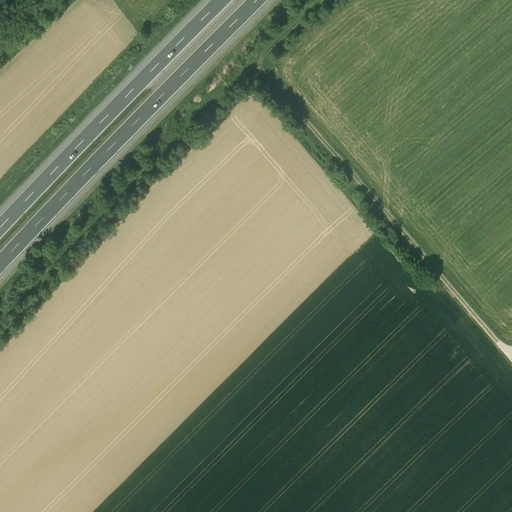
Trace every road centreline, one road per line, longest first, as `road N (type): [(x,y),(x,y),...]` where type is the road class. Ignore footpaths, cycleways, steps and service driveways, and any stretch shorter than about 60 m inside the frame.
road 1 (track): [(0,328),(320,0)]
road 2 (track): [(255,64),(511,357)]
road 3 (motorway): [(0,265),(259,0)]
road 4 (motorway): [(220,0),(0,224)]
